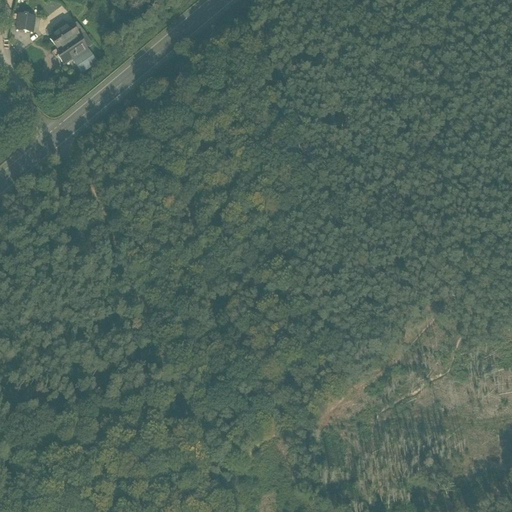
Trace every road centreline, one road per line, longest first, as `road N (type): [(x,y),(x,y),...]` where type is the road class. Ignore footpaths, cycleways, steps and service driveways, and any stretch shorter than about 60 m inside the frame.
road 1 (track): [(225,511),(75,165),(54,140)]
road 2 (primary): [(54,140),(223,0)]
road 3 (unclassified): [(11,0),(4,53),(54,140)]
